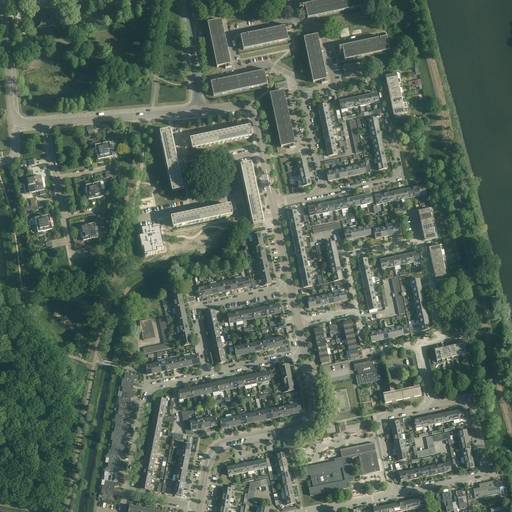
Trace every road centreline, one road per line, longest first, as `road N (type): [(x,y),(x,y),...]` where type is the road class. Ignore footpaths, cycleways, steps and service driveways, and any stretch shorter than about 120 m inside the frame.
road 1 (residential): [(199,506),(129,486),(150,389),(207,374)]
road 2 (residential): [(322,194),(393,179),(399,169),(379,83),(334,89)]
road 3 (residential): [(429,486),(485,470),(470,401),(432,405)]
road 4 (residential): [(207,374),(196,309),(283,288)]
road 5 (residential): [(197,110),(43,123)]
road 6 (residential): [(207,464),(225,449),(309,429),(314,396)]
road 7 (residential): [(314,396),(301,424),(223,441),(207,464)]
road 8 (residential): [(432,405),(381,420),(394,494)]
road 9 (residential): [(420,240),(348,258),(358,310)]
road 10 (residential): [(16,123),(3,0)]
